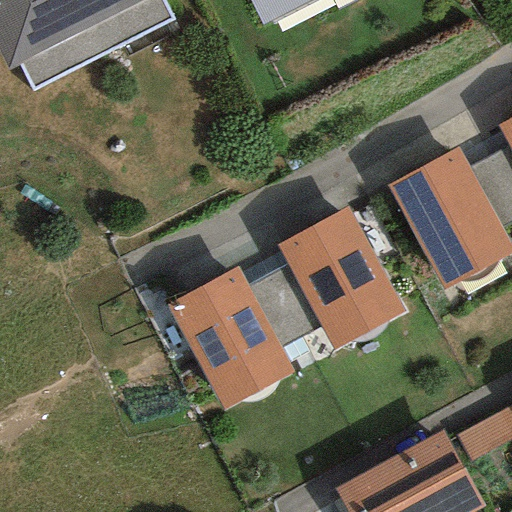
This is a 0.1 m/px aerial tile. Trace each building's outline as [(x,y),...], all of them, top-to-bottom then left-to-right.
[(0,0),(0,57),(6,70),(19,64),(147,0),(0,0)] [(171,19),(161,0),(147,0),(19,64),(32,89),(171,19)] [(246,0),(258,25),(309,0),(246,0)] [(511,117),(497,126),(507,147),(511,155),(511,117)] [(457,147),(386,186),(443,290),(511,252),(511,248),(500,227),(468,167),(457,147)] [(511,155),(507,147),(468,167),(500,227),(511,220),(511,155)] [(348,208),(276,246),(285,264),(319,326),(332,349),(403,310),(348,208)] [(285,264),(244,286),(278,348),(319,326),(285,264)] [(235,269),(166,306),(221,410),(292,374),(278,348),(244,286),(235,269)] [(511,438),(511,405),(456,435),(470,461),(511,438)] [(441,430),(333,488),(345,511),(474,511),(483,507),(441,430)]
